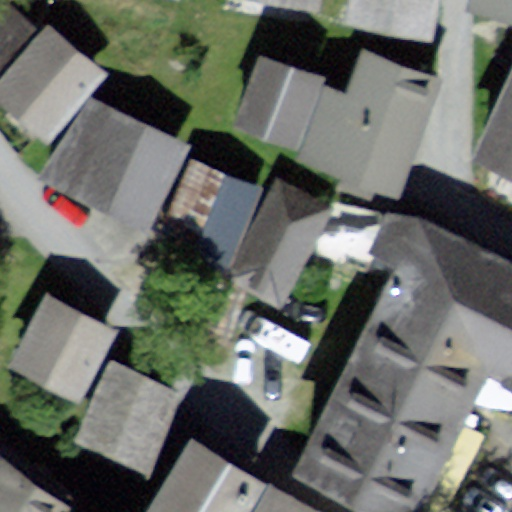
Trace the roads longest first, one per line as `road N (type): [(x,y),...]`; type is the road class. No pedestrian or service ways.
road 1 (residential): [(368,511),(257,462),(69,268),(0,178)]
road 2 (residential): [(452,0),(450,185),(511,219)]
